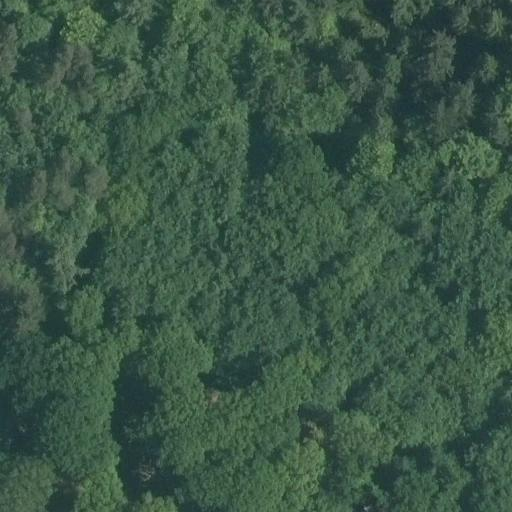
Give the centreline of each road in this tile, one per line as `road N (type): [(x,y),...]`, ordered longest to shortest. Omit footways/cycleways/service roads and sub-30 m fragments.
road 1 (track): [(152,0),(0,397)]
road 2 (track): [(0,29),(303,145)]
